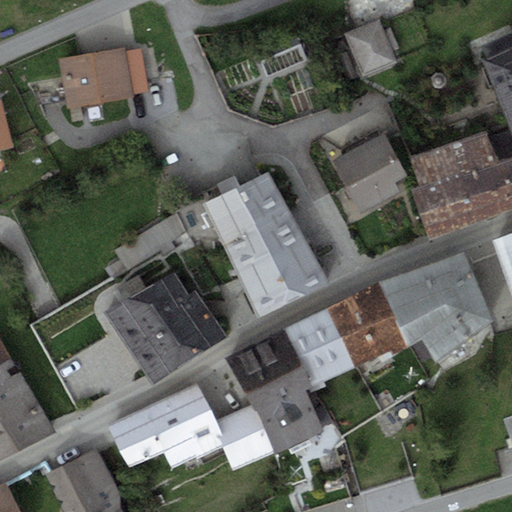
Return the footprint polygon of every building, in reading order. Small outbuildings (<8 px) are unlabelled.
[(344,34),(363,76),(398,61),(393,51),(399,48),(390,27),(384,29),(379,18),(344,34)] [(268,75),(306,58),(295,34),(257,51),(268,75)] [(511,46),(482,58),(511,132),(511,46)] [(125,47),(59,57),(67,107),(134,96),(133,93),(149,91),(142,48),(125,51),(125,47)] [(0,98),(0,149),(14,146),(1,98),(0,98)] [(411,188),(431,240),(511,208),(511,156),(500,162),(486,128),(409,158),(420,184),(411,188)] [(384,131),(332,159),(361,213),(402,190),(397,181),(408,175),(384,131)] [(270,170),(237,187),(294,300),(328,283),(270,170)] [(260,317),(294,300),(237,187),(202,204),(260,317)] [(511,231),(492,239),(511,294),(511,231)] [(463,251),(380,283),(410,346),(422,339),(436,362),(494,319),(463,251)] [(174,270),(107,312),(152,384),(228,337),(197,288),(188,294),(174,270)] [(380,283),(327,308),(355,366),(393,349),(395,353),(410,346),(380,283)] [(324,381),(355,366),(327,308),(285,328),(312,385),(305,388),(308,394),(327,386),(324,381)] [(251,405),(255,412),(305,388),(312,385),(285,328),(228,356),(251,405)] [(0,381),(21,370),(0,334),(0,381)] [(0,381),(0,458),(55,430),(21,370),(0,381)] [(197,383),(109,425),(129,468),(163,452),(172,470),(221,446),(234,472),(274,452),(255,412),(251,405),(216,422),(197,383)] [(308,394),(305,388),(255,412),(274,452),(325,428),(308,394)] [(128,511),(97,449),(47,473),(66,511),(128,511)] [(0,511),(20,511),(5,481),(0,483),(0,511)]
